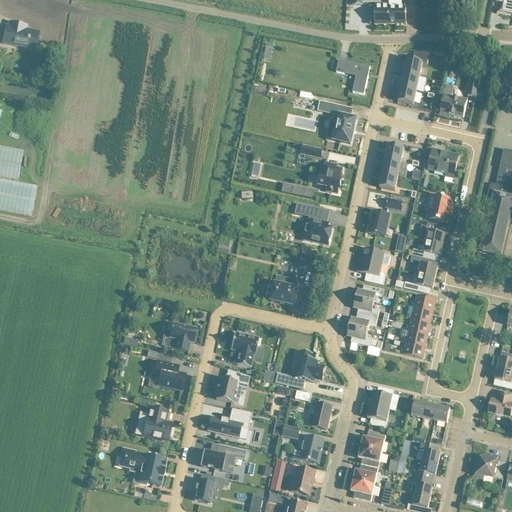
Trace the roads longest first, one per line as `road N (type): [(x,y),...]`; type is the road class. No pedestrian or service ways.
road 1 (residential): [(172,511),(216,316),(227,307),(327,329)]
road 2 (unclassified): [(389,39),(144,0)]
road 3 (residential): [(450,279),(480,149),(466,137),(375,119)]
road 4 (residential): [(375,119),(327,329)]
road 5 (residential): [(327,329),(353,383),(327,505)]
road 6 (residential): [(471,399),(430,389),(450,279)]
